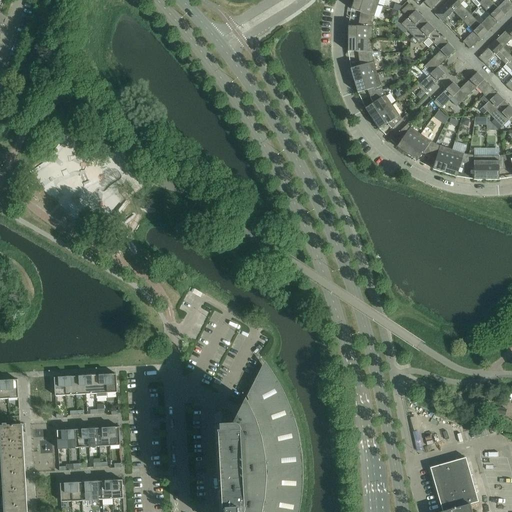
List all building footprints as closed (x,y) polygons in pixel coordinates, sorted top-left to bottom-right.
[(378,5),(361,0),(353,0),(351,10),(360,13),(359,20),(373,22),(374,17),(378,5)] [(426,0),(424,3),(431,10),(440,0),(426,0)] [(450,0),(436,15),(443,22),(453,12),(463,22),(470,15),(461,5),(460,5),(455,0),(450,0)] [(489,0),(485,0),(480,5),(490,15),(484,22),(480,25),(487,32),(504,16),(497,8),(489,0)] [(511,0),(505,0),(497,8),(504,16),(511,8),(511,0)] [(401,25),(413,37),(420,30),(415,25),(422,18),(409,4),(401,11),(408,18),(401,25)] [(473,32),(463,42),(470,50),(487,32),(480,25),(475,20),(470,15),(463,22),(473,32)] [(478,16),(475,20),(480,25),(484,22),(478,16)] [(420,30),(413,37),(420,44),(427,38),(434,44),(441,37),(422,18),(415,25),(420,30)] [(348,27),(348,39),(372,40),(372,27),(373,22),(359,20),(358,27),(348,27)] [(511,24),(496,41),(503,48),(506,45),(511,39),(511,24)] [(440,51),(430,61),(437,68),(438,68),(455,51),(441,37),(434,44),(440,51)] [(372,40),(348,39),(347,52),(358,52),(359,59),(373,57),(379,56),(379,52),(372,52),(372,40)] [(478,58),(485,65),(496,55),(506,65),(511,59),(511,57),(507,52),(503,48),(496,41),(478,58)] [(350,69),(354,81),(377,74),(373,62),(373,57),(359,59),(360,66),(350,69)] [(511,59),(506,65),(503,68),(511,76),(511,78),(505,85),(511,92),(511,59)] [(437,68),(430,61),(423,68),(430,75),(420,85),(427,92),(444,75),(438,68),(437,68)] [(476,73),(459,90),(466,98),(476,88),(483,94),(490,87),(476,73)] [(377,74),(354,81),(357,93),(367,90),(370,97),(383,91),(381,86),(377,74)] [(453,83),(435,101),(442,108),(450,100),(457,107),(459,105),(466,98),(459,90),(453,83)] [(490,87),(483,94),(489,101),(482,108),(489,115),(497,108),(502,113),(509,106),(490,87)] [(383,91),(370,97),(373,103),(365,109),(372,119),(392,106),(385,95),(383,91)] [(392,106),(372,119),(379,130),(387,124),(392,129),(402,119),(399,116),(392,106)] [(497,108),(489,115),(502,127),(509,121),(511,124),(511,109),(509,106),(502,113),(497,108)] [(438,112),(435,116),(440,120),(444,115),(438,112)] [(396,147),(406,155),(421,135),(410,127),(407,124),(397,134),(402,139),(396,147)] [(421,135),(406,155),(417,162),(423,154),(429,157),(435,144),(431,142),(421,135)] [(435,144),(429,157),(435,160),(432,170),(444,174),(452,150),(440,146),(435,144)] [(452,150),(444,174),(456,178),(459,168),(467,169),(469,155),(464,154),(452,150)] [(469,155),(467,169),(474,170),(473,180),(486,181),(486,156),(474,156),(469,155)] [(486,156),(486,181),(499,181),(499,171),(506,169),(504,155),(499,156),(486,156)] [(220,425),(220,431),(218,431),(222,509),(224,509),(224,511),(299,511),(300,509),(301,503),(301,498),(302,493),(302,490),(303,486),(303,481),(303,476),(303,470),(302,465),(302,458),(301,453),(301,448),(300,442),(299,437),(298,432),(296,425),(295,422),(293,417),(292,412),(290,407),(287,401),(285,396),(283,391),(281,387),(277,381),(275,376),(271,370),(267,365),(264,361),(247,396),(249,400),(246,402),(245,400),(233,424),(220,425)] [(116,374),(105,375),(106,393),(117,393),(116,374)] [(105,375),(95,376),(96,394),(96,399),(107,398),(106,393),(105,375)] [(85,376),(75,377),(76,395),(86,395),(85,376)] [(95,376),(85,376),(86,395),(96,394),(95,376)] [(54,378),(55,396),(66,396),(65,377),(54,378)] [(75,377),(65,377),(66,396),(76,395),(75,377)] [(17,380),(6,381),(8,399),(18,398),(17,380)] [(494,407),(493,413),(504,415),(506,409),(494,407)] [(22,425),(0,426),(0,449),(3,511),(24,511),(20,442),(23,442),(22,425)] [(119,427),(108,428),(109,446),(120,446),(119,427)] [(108,428),(98,429),(99,447),(109,446),(108,428)] [(88,429),(78,430),(79,448),(89,447),(88,429)] [(98,429),(88,429),(89,447),(99,447),(98,429)] [(57,431),(58,449),(69,449),(68,430),(57,431)] [(78,430),(68,430),(69,449),(79,448),(78,430)] [(472,511),(471,505),(478,502),(465,458),(430,468),(442,511),(472,511)] [(122,480),(111,481),(112,499),(123,499),(122,480)] [(101,481),(91,482),(92,500),(102,500),(101,481)] [(111,481),(101,481),(102,500),(112,499),(111,481)] [(91,482),(81,483),(82,501),(92,500),(91,482)] [(60,484),(61,502),(72,502),(71,483),(60,484)] [(81,483),(71,483),(72,502),(82,501),(81,483)]
